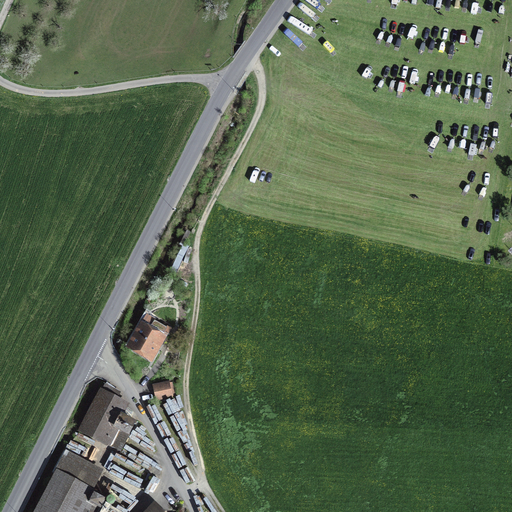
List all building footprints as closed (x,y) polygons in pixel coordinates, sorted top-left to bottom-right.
[(167,329),(148,318),(143,327),(139,325),(127,345),(150,358),(167,329)] [(168,383),(154,386),(157,400),(171,397),(168,383)] [(101,394),(83,429),(113,445),(120,430),(127,434),(133,422),(128,420),(132,412),(124,405),(101,394)] [(81,475),(88,458),(66,448),(58,464),(81,475)] [(97,511),(103,503),(105,499),(57,474),(36,511),(97,511)] [(97,511),(120,511),(103,503),(97,511)]
